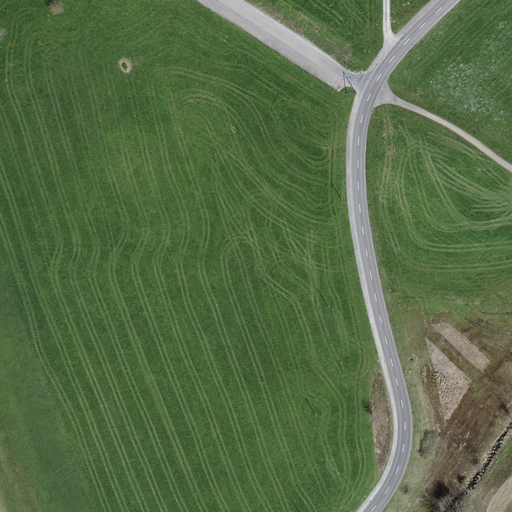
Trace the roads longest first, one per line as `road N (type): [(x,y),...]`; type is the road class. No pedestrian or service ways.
road 1 (unclassified): [(377,511),(405,458),(405,406),(360,201),(373,94)]
road 2 (unclassified): [(227,0),(373,94)]
road 3 (track): [(373,94),(511,168)]
road 4 (unclassified): [(373,94),(453,0)]
